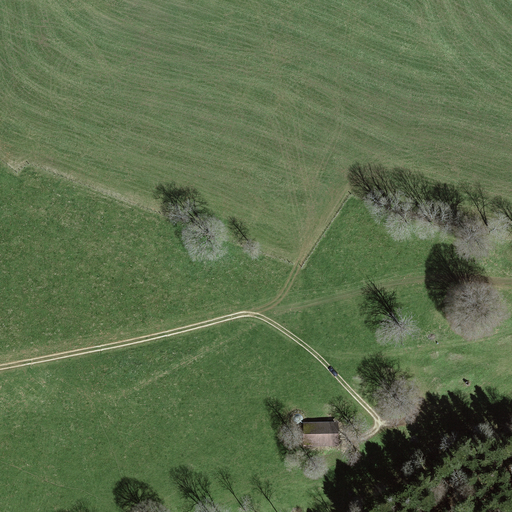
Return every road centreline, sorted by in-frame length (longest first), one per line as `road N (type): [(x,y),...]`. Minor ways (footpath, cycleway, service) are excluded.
road 1 (track): [(511,281),(416,279),(251,313)]
road 2 (track): [(251,313),(0,366)]
road 3 (track): [(251,313),(305,346),(370,410),(372,432),(349,436)]
